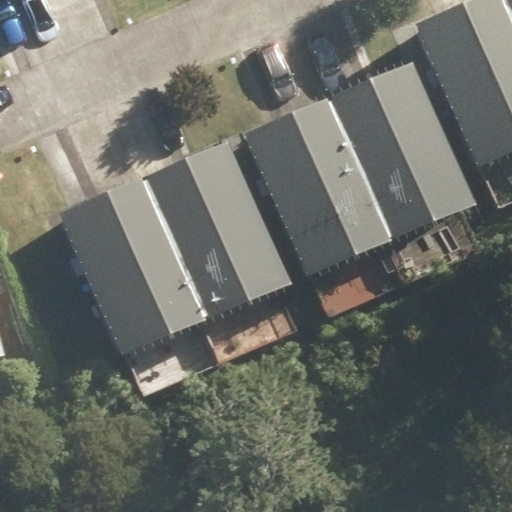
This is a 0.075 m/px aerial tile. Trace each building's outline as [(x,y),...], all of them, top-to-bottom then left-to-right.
[(478,179),(511,164),(511,25),(501,0),(497,0),(416,35),(478,179)] [(511,0),(501,0),(511,25),(511,0)] [(414,75),(332,110),(394,254),(477,219),(414,75)] [(307,292),(394,254),(332,110),(245,148),(307,292)] [(228,152),(146,187),(208,331),(290,296),(228,152)] [(120,368),(208,331),(146,187),(58,225),(120,368)]
